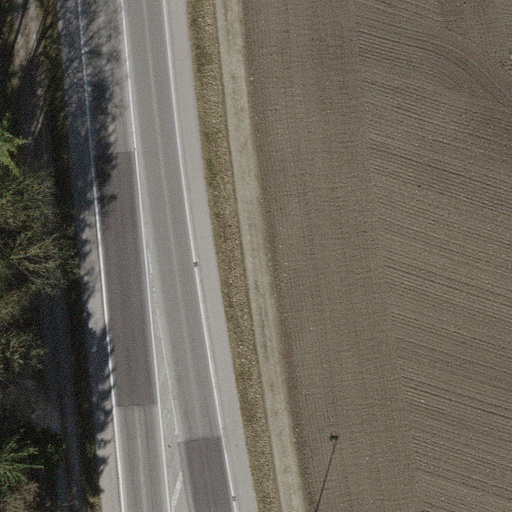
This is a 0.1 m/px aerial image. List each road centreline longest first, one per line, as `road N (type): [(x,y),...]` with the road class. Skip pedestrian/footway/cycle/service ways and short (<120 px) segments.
road 1 (track): [(229,0),(297,511)]
road 2 (primary): [(131,0),(179,511)]
road 3 (track): [(72,511),(27,0)]
